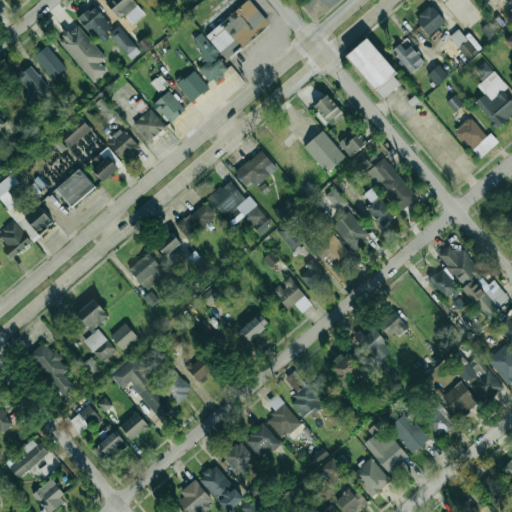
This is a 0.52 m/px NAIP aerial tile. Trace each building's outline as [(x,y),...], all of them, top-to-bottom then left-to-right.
[(108,0),(105,3),(120,20),(124,16),(133,25),(144,14),(131,0),(108,0)] [(227,61),(269,23),(248,0),(246,0),(205,37),(227,61)] [(78,19),(101,43),(108,36),(105,33),(112,26),(92,5),(78,19)] [(445,22),(430,5),(414,20),(429,36),(445,22)] [(100,63),(105,59),(78,25),(58,40),(92,83),(106,71),(100,63)] [(107,34),(130,60),(140,51),(117,25),(107,34)] [(448,38),(466,58),(475,50),(457,30),(448,38)] [(210,84),(229,69),(200,34),(191,41),(207,62),(198,69),(210,84)] [(400,85),(393,76),(395,74),(368,38),(346,54),(380,100),(400,85)] [(403,41),(391,51),(411,74),(423,63),(403,41)] [(65,68),(47,46),(34,56),(53,79),(65,68)] [(485,78),(492,70),(484,62),(476,70),(485,78)] [(448,75),(437,64),(427,75),(437,86),(448,75)] [(191,103),(208,88),(193,70),(176,85),(191,103)] [(511,101),(502,91),(507,87),(493,71),(477,86),(484,94),(474,103),(497,129),(511,115),(511,101)] [(152,105),(169,123),(185,109),(168,91),(152,105)] [(343,114),(326,95),(311,108),(327,127),(343,114)] [(446,102),(455,112),(463,105),(454,95),(446,102)] [(93,104),(108,121),(116,114),(101,97),(93,104)] [(146,107),(140,99),(134,103),(140,112),(146,107)] [(165,128),(150,109),(132,123),(147,142),(165,128)] [(69,148),(91,131),(80,117),(58,134),(69,148)] [(494,145),(469,118),(454,132),(479,159),(494,145)] [(106,142),(123,161),(139,147),(121,128),(106,142)] [(343,156),(322,131),(303,147),(325,172),(343,156)] [(350,157),(367,143),(357,131),(340,146),(350,157)] [(102,180),(122,165),(108,147),(88,163),(102,180)] [(234,173),(250,190),(276,167),(260,150),(234,173)] [(361,172),(371,164),(362,154),(352,162),(361,172)] [(401,211),(417,196),(382,158),(366,173),(401,211)] [(55,189),(70,208),(94,187),(79,169),(55,189)] [(0,182),(0,201),(27,235),(31,232),(35,237),(52,224),(38,205),(26,215),(7,191),(18,182),(11,174),(0,182)] [(271,224),(248,196),(244,198),(237,189),(238,188),(230,179),(207,198),(223,217),(235,207),(258,234),(271,224)] [(363,194),(371,203),(365,208),(381,228),(395,216),(372,187),(363,194)] [(274,209),(280,218),(294,209),(287,199),(274,209)] [(189,240),(216,214),(203,201),(176,226),(189,240)] [(498,222),(509,234),(511,231),(511,211),(511,210),(498,222)] [(331,226),(353,252),(371,238),(349,211),(331,226)] [(31,242),(13,222),(0,233),(0,238),(8,248),(4,252),(11,260),(31,242)] [(303,241),(285,224),(276,234),(294,250),(303,241)] [(185,253),(171,234),(156,245),(170,264),(185,253)] [(332,269),(350,256),(334,235),(316,248),(332,269)] [(508,299),(491,276),(486,280),(464,251),(457,256),(449,246),(437,255),(484,318),(508,299)] [(263,257),(270,267),(278,260),(272,251),(263,257)] [(128,270),(146,290),(165,272),(147,252),(128,270)] [(326,275),(313,261),(297,276),(310,290),(326,275)] [(459,290),(440,269),(428,280),(447,301),(459,290)] [(287,310),(294,304),(301,313),(312,304),(288,277),(280,284),(272,291),(287,310)] [(207,306),(219,296),(211,287),(200,297),(207,306)] [(109,318),(95,299),(76,313),(90,331),(109,318)] [(395,332),(397,336),(408,329),(396,312),(378,324),(387,337),(395,332)] [(239,328),(246,340),(268,327),(261,314),(239,328)] [(497,326),(511,344),(511,314),(497,326)] [(137,337),(125,323),(109,336),(122,351),(137,337)] [(83,342),(102,363),(115,350),(97,329),(83,342)] [(360,331),(354,336),(377,363),(391,351),(373,329),(364,336),(360,331)] [(74,387),(62,374),(68,368),(44,342),(27,357),(63,396),(74,387)] [(486,361),(508,384),(511,379),(511,351),(505,344),(486,361)] [(350,388),(366,373),(346,352),(330,367),(350,388)] [(186,368),(199,383),(214,369),(201,355),(186,368)] [(92,372),(98,365),(89,357),(83,364),(92,372)] [(160,421),(175,409),(133,358),(111,376),(121,389),(129,383),(160,421)] [(466,384),(467,382),(483,403),(502,389),(486,367),(481,370),(475,362),(471,365),(469,363),(457,372),(466,384)] [(191,389),(172,367),(156,381),(176,403),(191,389)] [(305,385),(294,371),(284,379),(295,392),(305,385)] [(458,420),(478,405),(462,382),(441,397),(458,420)] [(322,404),(306,386),(289,402),(305,420),(322,404)] [(288,443),(305,428),(275,395),(267,402),(275,412),(267,419),(288,443)] [(111,405),(104,397),(97,404),(103,412),(111,405)] [(428,409),(432,415),(425,420),(436,438),(455,426),(440,402),(428,409)] [(79,434),(99,418),(88,405),(68,420),(79,434)] [(12,424),(0,408),(0,432),(1,433),(12,424)] [(131,441),(149,427),(136,412),(119,426),(131,441)] [(429,441),(406,413),(389,427),(412,454),(429,441)] [(280,445),(263,423),(244,439),(258,457),(269,448),(272,451),(280,445)] [(97,434),(101,439),(113,432),(109,426),(97,434)] [(124,442),(115,431),(94,448),(103,459),(124,442)] [(389,434),(379,443),(373,436),(364,443),(388,474),(408,458),(389,434)] [(17,479),(47,454),(34,438),(21,448),(26,454),(9,468),(17,479)] [(222,456),(239,477),(249,469),(246,465),(254,458),(239,441),(222,456)] [(308,458),(314,466),(328,455),(323,448),(308,458)] [(511,457),(499,471),(511,483),(511,457)] [(319,470),(333,484),(346,472),(332,458),(319,470)] [(391,481),(370,458),(351,475),(372,498),(391,481)] [(227,511),(243,498),(214,465),(198,479),(227,511)] [(476,487),(493,505),(505,494),(501,491),(508,484),(500,476),(493,482),(487,476),(476,487)] [(63,494),(51,479),(32,494),(46,511),(50,511),(62,503),(58,498),(63,494)] [(199,511),(213,501),(196,481),(176,498),(187,511),(199,511)] [(353,495),(349,490),(335,499),(343,511),(354,511),(367,503),(358,491),(353,495)] [(158,511),(182,511),(172,500),(158,511)] [(260,511),(250,500),(240,508),(243,511),(260,511)] [(457,509),(460,511),(479,511),(474,506),(470,510),(464,502),(457,509)]
